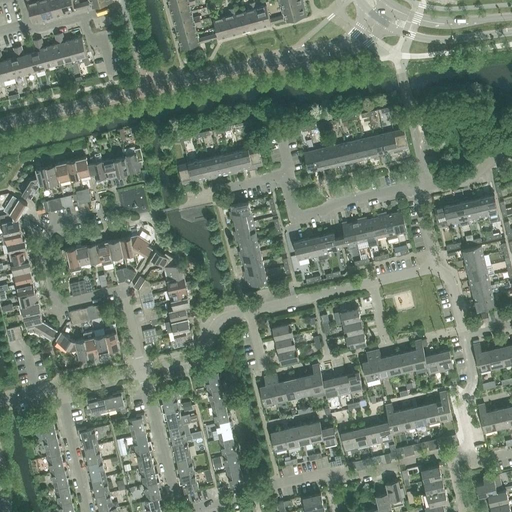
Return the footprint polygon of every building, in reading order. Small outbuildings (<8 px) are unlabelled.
[(31,0),(26,0),(27,0),(32,21),(43,19),(38,0),(32,2),(31,0)] [(38,0),(43,19),(54,16),(49,0),(38,0)] [(49,0),(54,16),(64,13),(60,0),(49,0)] [(60,0),(64,13),(75,10),(72,0),(60,0)] [(173,16),(192,11),(190,4),(196,3),(195,0),(190,0),(170,5),(173,16)] [(307,14),(304,2),(303,0),(282,0),(286,14),(283,15),(284,20),(307,14)] [(245,11),(250,29),(261,26),(256,8),(254,2),(250,3),(252,9),(245,11)] [(261,26),(271,23),(267,5),(256,8),(261,26)] [(233,8),(240,32),(250,29),(245,11),(239,12),(237,6),(233,8)] [(224,16),(229,35),(240,32),(233,8),(229,9),(231,14),(224,16)] [(176,26),(200,20),(199,16),(193,18),(192,11),(173,16),(176,26)] [(214,34),(215,38),(217,38),(229,35),(224,16),(214,19),(217,33),(216,34),(214,34)] [(179,37),(197,32),(196,25),(201,24),(200,20),(176,26),(179,37)] [(203,42),(202,38),(199,38),(197,32),(179,37),(182,48),(203,42)] [(76,58),(78,65),(85,63),(85,65),(90,64),(82,36),(71,39),(76,58)] [(66,61),(76,58),(71,39),(61,42),(66,61)] [(51,45),(56,63),(66,61),(61,42),(51,45)] [(56,63),(51,45),(40,48),(40,50),(41,50),(45,66),(46,66),(56,63)] [(45,66),(41,50),(40,50),(30,53),(35,71),(46,68),(46,66),(45,66)] [(9,58),(14,77),(25,74),(20,55),(19,52),(15,54),(16,56),(9,58)] [(35,71),(30,53),(20,55),(25,74),(35,71)] [(0,64),(4,80),(14,77),(9,58),(0,60),(0,64)] [(404,128),(394,131),(399,151),(403,150),(403,148),(408,146),(404,128)] [(399,151),(394,131),(384,133),(388,151),(393,150),(394,152),(399,151)] [(374,135),(379,156),(383,155),(383,152),(388,151),(384,133),(374,135)] [(364,138),(368,156),(374,155),(374,157),(379,156),(374,135),(364,138)] [(354,140),(359,161),(363,159),(363,157),(368,156),(364,138),(354,140)] [(344,142),(348,160),(354,159),(354,162),(359,161),(354,140),(344,142)] [(334,145),(339,165),(344,164),(343,162),(348,160),(344,142),(334,145)] [(319,170),(314,149),(313,144),(303,147),(308,170),(314,169),(315,171),(319,170)] [(324,147),(328,165),(334,164),(334,166),(339,165),(334,145),(324,147)] [(248,148),(253,169),(258,168),(257,165),(263,164),(259,146),(248,148)] [(140,147),(135,148),(135,147),(125,149),(126,154),(126,155),(126,156),(130,172),(141,169),(140,167),(143,166),(141,160),(139,161),(137,154),(142,153),(140,147)] [(324,147),(314,149),(319,170),(324,169),(323,166),(328,165),(324,147)] [(238,150),(243,169),(248,167),(249,170),(253,169),(248,148),(238,150)] [(243,169),(238,150),(228,153),(233,173),(238,172),(237,170),(243,169)] [(233,173),(228,153),(219,155),(223,173),(228,172),(229,174),(233,173)] [(104,160),(97,161),(95,155),(90,157),(95,179),(107,176),(104,160)] [(223,173),(219,155),(209,157),(213,178),(218,177),(217,175),(223,173)] [(86,156),(76,159),(80,176),(91,174),(86,156)] [(126,156),(115,158),(114,158),(121,185),(125,184),(122,174),(130,172),(126,156)] [(104,160),(107,176),(107,177),(115,175),(117,186),(121,185),(114,158),(115,158),(114,157),(104,160)] [(213,178),(209,157),(199,160),(203,178),(208,177),(209,179),(213,178)] [(80,176),(76,159),(66,161),(70,178),(80,176)] [(203,178),(199,160),(189,162),(193,183),(198,182),(197,179),(203,178)] [(70,178),(66,161),(56,164),(60,181),(70,178)] [(189,162),(178,165),(183,183),(188,181),(189,184),(193,183),(189,162)] [(47,166),(50,182),(50,183),(60,181),(56,164),(47,166)] [(37,175),(38,175),(40,184),(50,182),(47,166),(36,168),(37,175)] [(37,175),(30,176),(25,184),(27,185),(22,193),(31,199),(40,184),(38,175),(37,175)] [(83,190),(86,202),(92,201),(89,188),(83,190)] [(86,202),(83,190),(77,191),(79,203),(86,202)] [(490,195),(484,196),(489,214),(499,212),(494,191),(489,193),(490,195)] [(489,214),(484,196),(479,197),(478,195),(474,196),(479,217),(489,214)] [(479,217),(474,196),(469,197),(470,200),(465,201),(469,219),(479,217)] [(7,213),(0,215),(0,218),(2,218),(3,222),(19,218),(28,204),(19,198),(14,206),(10,203),(6,210),(8,212),(7,213)] [(469,219),(465,201),(459,202),(459,200),(454,201),(459,221),(469,219)] [(230,211),(231,216),(251,211),(249,201),(231,205),(232,211),(230,211)] [(459,221),(454,201),(450,202),(450,204),(445,205),(449,224),(459,221)] [(445,205),(439,207),(439,204),(434,205),(439,226),(449,224),(445,205)] [(398,211),(392,213),(397,231),(407,229),(402,208),(397,209),(398,211)] [(251,211),(231,216),(232,220),(234,220),(235,225),(254,221),(251,211)] [(386,212),(382,213),(387,233),(388,239),(398,237),(397,231),(392,213),(387,214),(386,212)] [(378,216),(373,217),(377,236),(387,233),(382,213),(377,214),(378,216)] [(367,216),(362,217),(369,246),(379,243),(377,236),(373,217),(367,219),(367,216)] [(358,221),(353,222),(357,240),(359,248),(369,246),(362,217),(357,219),(358,221)] [(0,227),(4,226),(5,233),(21,229),(19,218),(3,222),(2,218),(0,218),(0,227)] [(254,221),(235,225),(237,230),(234,231),(235,235),(256,231),(254,221)] [(329,233),(324,234),(328,252),(339,250),(338,245),(337,245),(344,244),(347,243),(357,240),(353,222),(347,223),(347,221),(342,222),(345,234),(342,235),(339,236),(335,237),(334,229),(329,230),(329,233)] [(4,244),(7,243),(24,239),(21,229),(5,233),(1,234),(4,244)] [(150,242),(148,240),(151,236),(142,231),(140,235),(138,234),(131,236),(135,253),(139,252),(140,252),(147,256),(152,247),(148,245),(150,242)] [(240,245),(258,241),(256,231),(235,235),(236,240),(239,239),(240,245)] [(318,233),(314,234),(318,255),(320,259),(329,257),(328,252),(324,234),(319,235),(318,233)] [(96,235),(102,260),(103,265),(113,262),(112,257),(109,241),(109,240),(103,241),(102,234),(96,235)] [(310,237),(304,239),(308,257),(318,255),(314,234),(309,235),(310,237)] [(102,260),(96,235),(91,237),(92,244),(87,245),(91,261),(91,262),(102,260)] [(135,253),(131,236),(120,238),(124,255),(124,256),(135,253)] [(124,255),(120,238),(109,241),(112,257),(124,255)] [(298,238),(293,239),(298,259),(308,257),(304,239),(299,240),(298,238)] [(24,239),(7,243),(10,253),(27,248),(25,239),(24,239)] [(258,241),(240,245),(241,250),(239,251),(240,255),(261,251),(258,241)] [(92,265),(91,262),(91,261),(87,245),(87,244),(76,246),(81,264),(84,263),(83,264),(85,266),(89,267),(90,266),(92,265)] [(464,254),(466,259),(484,255),(481,245),(461,250),(462,254),(464,254)] [(82,269),(81,264),(76,246),(64,249),(66,257),(69,257),(70,264),(69,267),(69,270),(72,271),(82,269)] [(10,253),(12,263),(30,259),(27,248),(10,253)] [(177,263),(176,259),(166,253),(164,255),(156,250),(151,258),(164,267),(177,264),(177,263)] [(261,251),(240,255),(241,260),(243,259),(245,265),(263,260),(261,251)] [(484,255),(466,259),(467,265),(464,265),(466,270),(486,265),(484,255)] [(30,259),(12,263),(14,272),(31,269),(32,268),(30,259)] [(263,260),(245,265),(246,270),(244,271),(245,275),(265,270),(263,260)] [(177,263),(177,264),(164,267),(167,279),(185,275),(182,262),(177,263)] [(486,265),(466,270),(467,274),(469,274),(470,279),(488,275),(486,265)] [(125,276),(126,277),(131,270),(127,267),(123,268),(125,276)] [(125,276),(123,268),(117,270),(120,281),(124,280),(126,277),(125,276)] [(31,269),(14,272),(17,284),(33,280),(31,269)] [(131,270),(126,277),(124,280),(130,283),(136,273),(131,270)] [(265,270),(245,275),(246,280),(248,279),(249,285),(268,281),(265,270)] [(170,289),(191,284),(191,280),(186,281),(185,275),(167,279),(170,289)] [(488,275),(470,279),(471,284),(469,285),(470,290),(491,285),(488,275)] [(139,289),(145,279),(140,276),(134,286),(139,289)] [(84,280),(87,292),(93,291),(90,278),(84,280)] [(145,279),(139,289),(140,294),(152,291),(150,281),(145,279)] [(36,291),(36,290),(33,280),(17,284),(20,295),(36,291)] [(87,292),(84,280),(78,281),(70,283),(73,295),(81,293),(87,292)] [(191,284),(170,289),(172,298),(188,294),(188,295),(189,294),(188,289),(192,287),(191,284)] [(475,299),(493,295),(491,285),(470,290),(471,294),(474,294),(475,299)] [(22,304),(39,300),(37,290),(36,290),(36,291),(20,295),(22,304)] [(142,302),(154,299),(152,291),(140,294),(142,302)] [(172,298),(174,308),(174,309),(190,305),(188,295),(188,294),(172,298)] [(493,295),(475,299),(476,304),(474,305),(475,310),(496,305),(493,295)] [(154,299),(142,302),(143,308),(155,305),(154,299)] [(40,309),(40,310),(41,309),(39,300),(22,304),(24,313),(40,309)] [(93,306),(96,318),(102,316),(99,304),(93,306)] [(155,305),(143,308),(145,314),(157,311),(155,305)] [(172,320),(188,317),(186,310),(191,308),(190,305),(174,309),(174,308),(169,310),(172,320)] [(96,318),(93,306),(87,307),(90,319),(96,318)] [(90,319),(87,307),(82,308),(84,321),(90,319)] [(344,323),(360,319),(358,307),(341,311),(344,323)] [(84,321),(82,308),(76,310),(79,322),(84,321)] [(26,324),(43,320),(40,310),(40,309),(24,313),(26,324)] [(79,322),(76,310),(70,311),(72,323),(79,322)] [(157,311),(145,314),(146,320),(151,319),(158,317),(157,311)] [(481,314),(483,321),(489,319),(488,312),(481,314)] [(174,331),(191,327),(188,317),(172,320),(174,331)] [(346,335),(363,331),(360,319),(344,323),(346,335)] [(26,324),(28,332),(34,331),(42,336),(43,333),(51,339),(57,329),(43,320),(26,324)] [(276,339),(293,335),(290,323),(273,327),(276,339)] [(14,327),(16,339),(22,337),(20,325),(14,327)] [(16,339),(14,327),(7,328),(10,340),(16,339)] [(116,327),(111,328),(105,329),(106,333),(110,349),(121,347),(119,341),(122,341),(121,334),(118,335),(116,327)] [(144,336),(157,333),(155,327),(143,330),(144,336)] [(192,327),(191,327),(174,331),(177,340),(173,341),(174,347),(189,344),(188,338),(194,336),(192,327)] [(76,340),(61,331),(56,340),(71,349),(77,348),(76,340)] [(346,335),(349,347),(366,343),(363,331),(346,335)] [(110,349),(106,333),(95,336),(99,352),(110,349)] [(157,333),(144,336),(146,342),(158,340),(157,333)] [(279,351),(296,347),(293,335),(276,339),(279,351)] [(85,338),(89,355),(100,353),(99,352),(95,336),(85,338)] [(76,340),(77,348),(79,358),(89,355),(85,338),(76,340)] [(421,339),(415,341),(417,349),(411,350),(415,367),(427,364),(425,356),(423,345),(421,339)] [(488,350),(482,351),(480,343),(474,344),(480,369),(492,367),(488,350)] [(511,361),(511,344),(500,347),(504,364),(511,361)] [(279,351),(282,363),(298,359),(296,347),(279,351)] [(488,350),(492,367),(504,364),(500,347),(488,350)] [(391,373),(387,356),(381,358),(379,349),(373,351),(379,376),(391,373)] [(415,367),(411,350),(399,353),(403,370),(415,367)] [(449,350),(437,353),(441,370),(453,367),(449,350)] [(373,351),(367,352),(369,361),(363,362),(367,379),(379,376),(373,351)] [(403,370),(399,353),(387,356),(391,373),(403,370)] [(441,370),(437,353),(425,356),(427,364),(429,373),(441,370)] [(313,392),(325,389),(323,380),(319,364),(313,365),(315,373),(309,375),(313,392)] [(225,387),(224,382),(221,383),(218,371),(205,374),(208,391),(225,387)] [(359,371),(347,374),(351,391),(363,388),(359,371)] [(277,374),(271,375),(277,400),(289,397),(285,380),(279,382),(277,374)] [(351,391),(347,374),(335,377),(339,394),(351,391)] [(265,403),(277,400),(271,375),(265,377),(267,385),(261,386),(265,403)] [(313,392),(309,375),(297,378),(301,394),(313,392)] [(339,394),(335,377),(323,380),(325,389),(327,397),(339,394)] [(285,380),(289,397),(301,394),(297,378),(285,380)] [(226,403),(223,392),(226,391),(225,387),(208,391),(212,407),(226,403)] [(106,397),(109,411),(125,407),(123,399),(126,398),(124,390),(117,391),(117,394),(106,397)] [(162,407),(163,411),(180,408),(176,391),(162,394),(165,407),(162,407)] [(440,419),(452,416),(446,391),(440,392),(442,401),(436,402),(440,419)] [(106,397),(94,400),(93,397),(86,399),(88,407),(91,406),(92,411),(92,414),(109,411),(106,397)] [(440,419),(436,402),(424,405),(428,422),(440,419)] [(229,415),(226,403),(212,407),(216,423),(233,419),(232,415),(229,415)] [(400,410),(394,412),(392,403),(386,405),(390,421),(392,430),(404,427),(400,410)] [(492,410),(487,412),(485,403),(479,405),(484,430),(496,427),(492,410)] [(428,422),(424,405),(412,408),(416,424),(428,422)] [(492,410),(496,427),(508,424),(505,407),(492,410)] [(180,408),(163,411),(164,416),(167,415),(170,427),(183,424),(180,408)] [(400,410),(404,427),(416,424),(412,408),(400,410)] [(146,432),(144,421),(146,420),(145,413),(136,415),(137,417),(129,419),(133,436),(146,432)] [(234,436),(231,424),(234,423),(233,419),(216,423),(220,439),(234,436)] [(61,436),(60,431),(57,432),(54,420),(40,423),(44,439),(61,436)] [(308,423),(312,440),(324,437),(322,429),(320,420),(308,423)] [(394,438),(392,430),(390,421),(378,424),(381,441),(394,438)] [(296,426),(300,443),(312,440),(308,423),(296,426)] [(170,439),(171,444),(187,440),(183,424),(170,427),(172,439),(170,439)] [(381,441),(378,424),(366,427),(369,444),(381,441)] [(99,444),(95,427),(87,429),(86,426),(78,428),(79,436),(82,435),(85,447),(99,444)] [(284,429),(288,446),(300,443),(296,426),(284,429)] [(324,437),(326,445),(338,443),(334,426),(322,429),(324,437)] [(369,444),(366,427),(353,430),(357,447),(369,444)] [(284,429),(272,432),(275,449),(288,446),(284,429)] [(202,430),(191,432),(192,434),(193,438),(203,436),(202,430)] [(353,430),(341,433),(345,450),(357,447),(353,430)] [(120,440),(128,438),(126,432),(118,433),(120,440)] [(153,448),(152,444),(149,444),(146,432),(133,436),(136,452),(153,448)] [(62,440),(61,436),(44,439),(48,456),(61,452),(59,440),(62,440)] [(236,447),(234,436),(220,439),(224,455),(240,451),(239,447),(236,447)] [(171,444),(172,448),(174,447),(177,459),(191,456),(187,440),(171,444)] [(99,444),(85,447),(88,459),(85,459),(86,464),(102,460),(99,444)] [(154,452),(153,448),(136,452),(140,468),(154,465),(151,453),(154,452)] [(241,468),(238,456),(241,455),(240,451),(224,455),(227,471),(241,468)] [(68,468),(67,463),(64,464),(61,452),(48,456),(52,472),(68,468)] [(191,456),(177,459),(180,471),(177,472),(178,476),(195,472),(191,456)] [(219,457),(213,459),(215,467),(221,465),(219,457)] [(86,464),(87,468),(90,467),(92,479),(106,476),(102,460),(86,464)] [(425,480),(441,476),(439,464),(422,468),(425,480)] [(144,484),(160,480),(159,476),(157,476),(154,465),(140,468),(144,484)] [(69,472),(68,468),(52,472),(55,488),(69,484),(66,473),(69,472)] [(227,471),(231,487),(239,485),(240,488),(248,486),(247,479),(244,479),(241,468),(227,471)] [(178,476),(179,480),(182,479),(185,491),(199,488),(195,472),(178,476)] [(503,489),(499,473),(483,477),(484,482),(476,484),(479,495),(488,493),(497,491),(497,490),(503,489)] [(92,491),(93,496),(110,492),(106,476),(92,479),(95,491),(92,491)] [(427,492),(444,488),(441,476),(425,480),(427,492)] [(124,480),(117,481),(119,489),(125,487),(124,480)] [(148,500),(159,497),(159,498),(161,497),(159,485),(161,484),(160,480),(144,484),(148,500)] [(403,503),(398,480),(386,483),(388,492),(391,506),(403,503)] [(76,500),(75,496),(72,496),(69,484),(55,488),(59,504),(76,500)] [(444,488),(427,492),(423,494),(426,506),(442,502),(447,501),(444,488)] [(488,493),(490,504),(509,500),(506,488),(503,489),(497,490),(497,491),(488,493)] [(110,492),(93,496),(94,500),(97,499),(100,511),(103,511),(103,510),(114,508),(110,492)] [(307,508),(323,504),(321,492),(304,496),(307,508)] [(380,511),(392,509),(391,506),(388,492),(376,495),(379,507),(380,511)] [(161,509),(159,498),(159,497),(148,500),(145,500),(147,511),(165,511),(164,508),(161,509)] [(290,499),(279,502),(280,511),(285,511),(284,506),(291,504),(290,499)] [(77,504),(76,500),(59,504),(61,511),(75,511),(74,505),(77,504)] [(490,504),(492,511),(506,511),(511,511),(509,500),(490,504)] [(427,511),(444,511),(442,502),(426,506),(427,511)]
